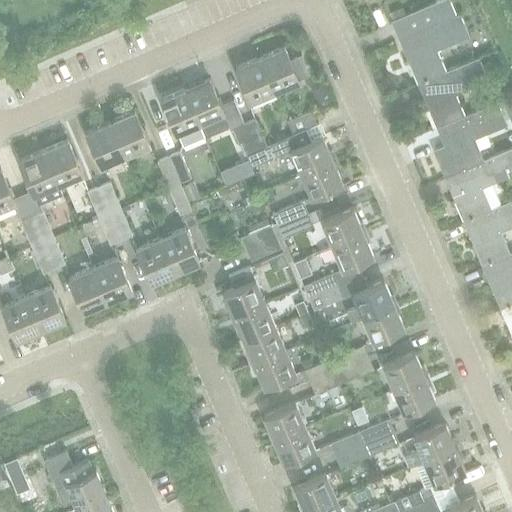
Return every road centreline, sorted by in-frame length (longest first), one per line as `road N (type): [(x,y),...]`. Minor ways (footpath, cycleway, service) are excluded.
road 1 (residential): [(0,125),(283,5),(305,3),(324,20),(511,460)]
road 2 (residential): [(270,511),(181,320),(164,319),(81,354)]
road 3 (residential): [(147,511),(81,354)]
